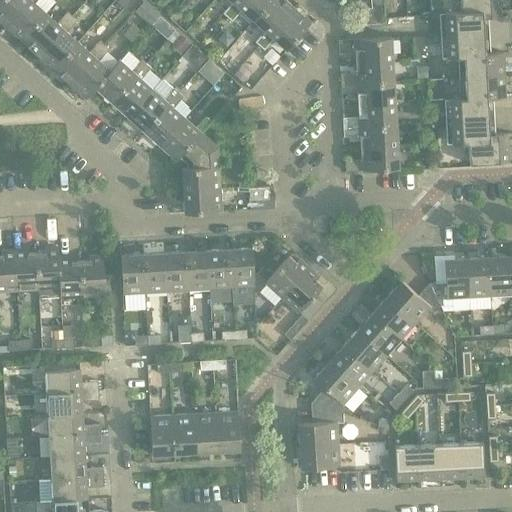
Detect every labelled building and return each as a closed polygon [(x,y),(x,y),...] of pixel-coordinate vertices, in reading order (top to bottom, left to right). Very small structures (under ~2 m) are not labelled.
[(0,0),(0,21),(5,27),(29,0),(31,0),(35,3),(37,0),(0,0)] [(31,0),(29,0),(5,27),(22,41),(46,13),(35,3),(31,0)] [(231,0),(233,2),(228,8),(238,16),(243,10),(238,6),(243,0),(231,0)] [(243,0),(238,6),(243,10),(254,20),(272,0),(243,0)] [(286,0),(272,0),(254,20),(265,31),(260,36),(270,45),(275,39),(270,35),(295,7),(286,0)] [(445,13),(446,15),(447,34),(448,58),(464,57),(465,78),(504,75),(503,53),(485,54),(484,32),(483,32),(483,18),(501,17),(500,0),(460,0),(461,12),(445,13)] [(295,7),(270,35),(275,39),(287,50),(312,22),(295,7)] [(223,13),(233,22),(238,16),(228,8),(223,13)] [(384,8),(361,9),(361,25),(385,24),(385,19),(384,8)] [(153,9),(144,19),(151,26),(160,16),(153,9)] [(77,20),(72,16),(68,12),(62,18),(72,26),(77,20)] [(46,13),(22,41),(38,55),(62,28),(67,32),(72,26),(62,18),(58,23),(46,13)] [(62,28),(38,55),(54,70),(78,42),(67,32),(62,28)] [(182,35),(174,44),(184,53),(192,44),(182,35)] [(255,42),(265,51),(270,45),(260,36),(255,42)] [(392,37),(355,39),(356,62),(393,60),(392,37)] [(350,47),(350,40),(339,40),(339,51),(347,50),(350,47)] [(110,49),(105,45),(100,41),(95,47),(104,55),(110,49)] [(78,42),(54,70),(70,84),(95,56),(99,61),(104,55),(95,47),(90,52),(78,42)] [(427,47),(415,48),(416,58),(428,58),(427,47)] [(198,49),(193,55),(194,64),(199,69),(208,58),(198,49)] [(95,56),(70,84),(87,99),(96,89),(95,88),(111,71),(110,70),(99,61),(95,56)] [(151,68),(147,64),(142,59),(137,65),(146,74),(151,68)] [(95,88),(96,89),(112,103),(136,75),(132,71),(120,60),(110,70),(111,71),(95,88)] [(393,60),(356,62),(357,83),(394,81),(393,60)] [(136,75),(112,103),(128,117),(153,89),(141,79),(146,74),(137,65),(132,71),(136,75)] [(427,67),(419,67),(420,78),(428,78),(427,67)] [(341,75),(341,84),(352,84),(352,77),(349,74),(341,75)] [(450,99),(452,122),(489,119),(487,99),(506,98),(504,75),(465,78),(466,98),(450,99)] [(394,81),(357,83),(358,105),(395,103),(394,81)] [(352,84),(341,84),(342,94),(350,94),(353,90),(352,84)] [(184,97),(179,92),(174,88),(169,94),(178,103),(184,97)] [(153,89),(128,117),(144,131),(169,104),(173,108),(178,103),(169,94),(164,99),(153,89)] [(395,103),(358,105),(359,127),(396,125),(395,103)] [(169,104),(144,131),(160,146),(185,118),(173,108),(169,104)] [(185,118),(160,146),(177,161),(184,153),(184,152),(201,133),(211,121),(206,117),(196,128),(185,118)] [(343,118),(344,127),(355,127),(354,120),(351,117),(343,118)] [(489,119),(452,122),(453,144),(469,143),(470,165),(509,162),(508,133),(489,134),(489,119)] [(360,141),(361,148),(398,146),(396,125),(359,127),(355,127),(344,127),(344,137),(352,137),(352,141),(360,141)] [(182,168),(184,191),(221,189),(218,148),(201,133),(184,152),(184,153),(193,161),(193,167),(182,168)] [(399,169),(398,146),(361,148),(361,160),(346,161),(346,171),(399,169)] [(273,186),(250,187),(251,210),(275,208),(273,186)] [(221,189),(184,191),(185,213),(222,211),(221,189)] [(252,248),(230,249),(232,288),(254,287),(252,248)] [(45,253),(37,253),(39,288),(39,298),(83,295),(81,261),(73,261),(73,258),(60,259),(59,249),(45,250),(45,253)] [(230,249),(208,250),(210,289),(232,288),(230,249)] [(208,250),(187,251),(189,291),(210,289),(208,250)] [(0,290),(17,289),(15,251),(2,252),(2,255),(0,255),(0,290)] [(29,251),(15,251),(17,289),(39,288),(37,253),(29,254),(29,251)] [(187,251),(165,253),(167,292),(189,291),(187,251)] [(165,253),(143,254),(146,293),(167,292),(165,253)] [(146,293),(143,254),(121,255),(123,294),(146,293)] [(89,260),(81,261),(83,295),(106,294),(103,256),(89,257),(89,260)] [(257,274),(283,297),(309,268),(298,259),(296,262),(290,256),(272,275),(263,267),(257,274)] [(511,286),(510,256),(489,257),(491,296),(511,294),(511,286)] [(489,257),(467,258),(469,297),(491,296),(489,257)] [(446,282),(429,283),(440,305),(448,305),(450,304),(452,303),(453,301),(453,298),(469,297),(467,258),(445,260),(446,282)] [(309,268),(283,297),(303,314),(309,320),(325,302),(316,294),(323,286),(316,280),(319,277),(309,268)] [(402,280),(387,297),(416,323),(430,307),(435,311),(440,305),(429,283),(418,295),(402,280)] [(387,297),(372,313),(402,339),(416,323),(387,297)] [(372,313),(358,329),(387,355),(402,339),(372,313)] [(303,314),(290,329),(296,334),(309,320),(303,314)] [(493,334),(493,325),(480,326),(480,335),(493,334)] [(505,325),(493,325),(493,334),(506,333),(505,325)] [(358,329),(344,345),(373,371),(387,355),(358,329)] [(247,330),(234,331),(235,339),(247,339),(247,330)] [(235,339),(234,331),(222,331),(222,340),(235,339)] [(204,332),(191,333),(192,342),(204,341),(204,332)] [(192,342),(191,333),(179,334),(179,343),(192,342)] [(113,345),(113,335),(101,336),(102,345),(113,345)] [(161,335),(148,336),(149,344),(161,344),(161,335)] [(149,344),(148,336),(135,336),(136,345),(149,344)] [(75,337),(63,338),(64,348),(75,347),(75,337)] [(64,348),(63,338),(52,339),(53,348),(64,348)] [(21,350),(20,340),(9,341),(9,351),(21,350)] [(31,340),(20,340),(21,350),(32,350),(31,340)] [(344,345),(329,361),(359,387),(373,371),(344,345)] [(462,352),(463,364),(472,364),(471,351),(462,352)] [(226,360),(213,361),(213,369),(226,369),(226,360)] [(213,369),(213,361),(200,361),(201,370),(213,369)] [(329,361),(314,378),(328,390),(315,404),(343,414),(348,408),(344,404),(359,387),(329,361)] [(182,362),(170,363),(170,372),(183,371),(182,362)] [(170,372),(170,363),(157,364),(158,373),(170,372)] [(472,364),(463,364),(463,377),(472,376),(472,364)] [(45,371),(46,393),(82,391),(81,369),(45,371)] [(448,378),(435,379),(436,388),(448,387),(448,378)] [(436,388),(435,379),(423,379),(423,388),(436,388)] [(86,381),(86,391),(99,390),(98,381),(86,381)] [(406,385),(398,394),(405,400),(413,390),(406,385)] [(86,391),(87,401),(99,400),(99,390),(86,391)] [(82,391),(46,393),(47,415),(83,413),(82,391)] [(470,392),(458,393),(458,401),(471,401),(470,392)] [(458,401),(458,393),(445,393),(446,402),(458,401)] [(486,394),(487,406),(495,406),(495,393),(486,394)] [(405,400),(398,394),(390,403),(396,409),(405,400)] [(418,395),(409,404),(416,410),(424,400),(418,395)] [(316,423),(298,424),(300,446),(339,444),(338,422),(344,422),(343,414),(315,404),(316,423)] [(416,410),(409,404),(401,413),(407,419),(416,410)] [(495,406),(487,406),(487,419),(496,418),(495,406)] [(238,411),(216,412),(218,451),(240,450),(238,411)] [(216,412),(194,413),(196,453),(218,451),(216,412)] [(83,413),(47,415),(49,436),(84,434),(83,413)] [(194,413),(173,415),(175,454),(196,453),(194,413)] [(175,454),(173,415),(150,416),(152,455),(175,454)] [(89,434),(101,433),(101,424),(88,425),(89,434)] [(89,434),(84,434),(49,436),(50,458),(86,456),(85,444),(102,443),(101,433),(89,434)] [(489,437),(489,449),(498,449),(497,436),(489,437)] [(483,442),(461,443),(462,478),(485,477),(483,442)] [(461,443),(439,444),(441,479),(462,478),(461,443)] [(339,444),(300,446),(301,468),(340,466),(339,444)] [(439,444),(417,445),(419,480),(441,479),(439,444)] [(419,480),(417,445),(395,446),(397,481),(419,480)] [(18,447),(7,447),(8,460),(19,460),(18,447)] [(498,449),(489,449),(490,462),(499,461),(498,449)] [(50,458),(51,479),(51,480),(87,478),(86,456),(50,458)] [(381,470),(390,469),(389,456),(381,457),(381,470)] [(91,477),(104,477),(103,467),(91,468),(91,477)] [(51,479),(39,480),(41,502),(52,502),(52,501),(88,499),(87,487),(104,486),(104,477),(91,477),(87,478),(51,480),(51,479)] [(105,511),(106,510),(89,511),(88,499),(52,501),(52,502),(53,511),(105,511)]
